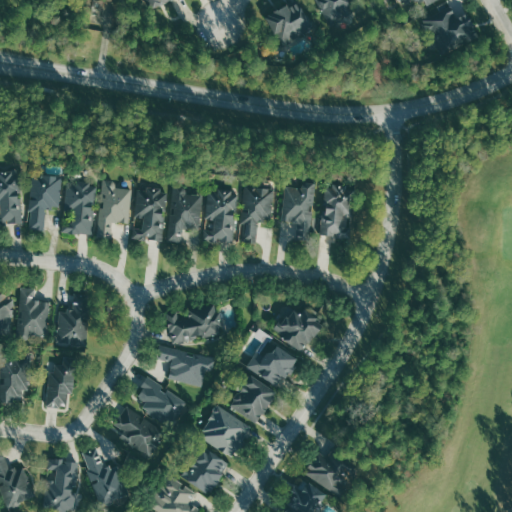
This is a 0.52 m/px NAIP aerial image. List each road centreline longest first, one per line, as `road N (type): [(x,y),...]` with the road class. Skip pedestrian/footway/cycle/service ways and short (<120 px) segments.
road 1 (tertiary): [(0,62),(341,117),(428,107),(511,69)]
road 2 (tertiary): [(250,511),(378,300),(398,216),(394,114)]
road 3 (residential): [(378,300),(293,272),(191,279),(142,296),(84,263),(0,256)]
road 4 (residential): [(493,0),(222,22)]
road 5 (residential): [(0,432),(78,436),(137,351),(142,296)]
